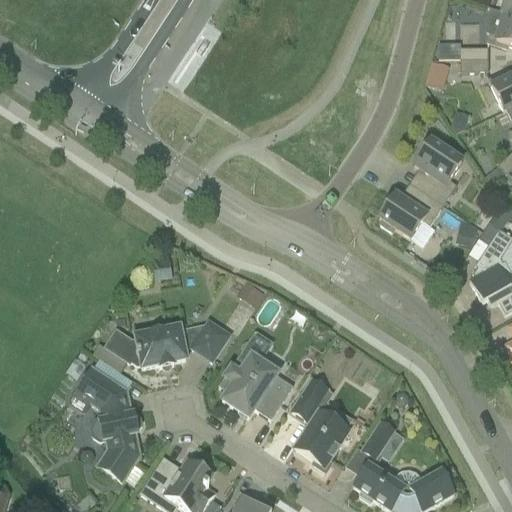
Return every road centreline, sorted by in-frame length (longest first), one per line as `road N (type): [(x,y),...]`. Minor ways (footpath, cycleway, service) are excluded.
road 1 (unclassified): [(299,233),(377,123),(414,0)]
road 2 (unclassified): [(107,124),(138,163),(288,250)]
road 3 (unclassified): [(299,233),(107,124)]
road 4 (residential): [(325,511),(175,416)]
road 5 (unclassified): [(288,250),(394,316),(425,322)]
road 6 (unclassified): [(425,322),(405,299),(299,233)]
road 7 (primary): [(107,124),(186,0)]
road 8 (residential): [(494,443),(425,322)]
road 9 (primary): [(154,0),(77,103)]
